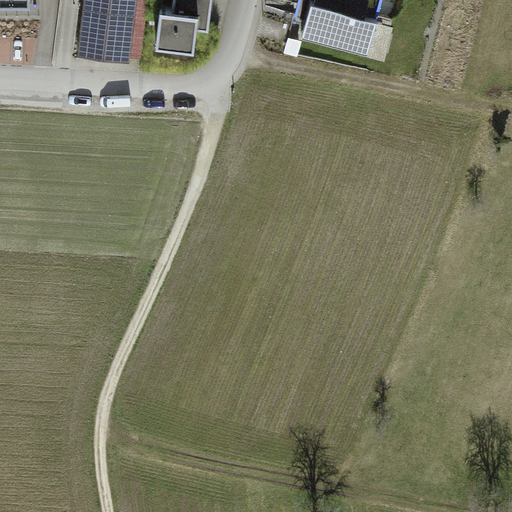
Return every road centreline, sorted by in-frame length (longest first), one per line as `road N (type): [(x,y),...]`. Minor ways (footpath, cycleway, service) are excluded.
road 1 (track): [(233,87),(108,405),(100,460),(109,511)]
road 2 (residential): [(259,0),(233,87),(0,78)]
road 3 (track): [(240,65),(511,113)]
